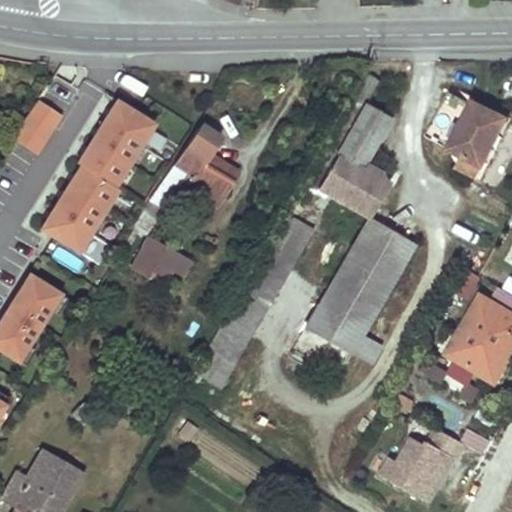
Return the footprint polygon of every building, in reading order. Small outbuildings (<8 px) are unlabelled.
[(377,80),(367,73),(304,179),(317,187),(365,101),(377,80)] [(402,90),(379,76),(377,80),(365,101),(389,115),(402,90)] [(506,119),(451,89),(426,134),(462,155),(457,166),(475,176),(506,119)] [(115,184),(154,122),(114,98),(75,160),(79,162),(115,184)] [(38,100),(12,138),(36,155),(62,116),(38,100)] [(317,187),(326,193),(368,217),(372,209),(388,182),(361,166),(389,115),(365,101),(317,187)] [(199,123),(163,177),(148,202),(141,213),(134,225),(132,228),(143,235),(151,221),(163,227),(180,196),(169,189),(181,168),(190,173),(185,183),(201,192),(206,184),(223,194),(235,173),(207,155),(218,135),(199,123)] [(76,254),(119,187),(115,184),(79,162),(37,229),(76,254)] [(313,229),(284,211),(225,310),(204,347),(233,365),(313,229)] [(415,243),(368,217),(306,326),(351,353),(415,243)] [(175,257),(146,238),(130,265),(159,283),(168,268),(175,257)] [(180,276),(187,264),(175,257),(168,268),(180,276)] [(27,275),(0,319),(0,351),(17,362),(19,357),(29,342),(46,314),(55,299),(58,294),(27,275)] [(511,350),(511,312),(480,293),(446,351),(494,381),(511,350)] [(51,318),(61,302),(55,299),(46,314),(51,318)] [(351,353),(306,326),(293,349),(338,375),(351,353)] [(25,361),(35,345),(29,342),(19,357),(25,361)] [(427,357),(419,371),(442,383),(449,370),(427,357)] [(457,395),(473,402),(481,386),(464,378),(457,395)] [(406,410),(412,399),(398,391),(392,402),(406,410)] [(376,477),(435,500),(460,438),(431,426),(426,439),(407,432),(397,458),(385,453),(376,477)] [(462,441),(482,452),(489,438),(470,428),(462,441)] [(59,511),(82,473),(41,448),(26,476),(17,471),(1,498),(15,507),(11,511),(59,511)]
